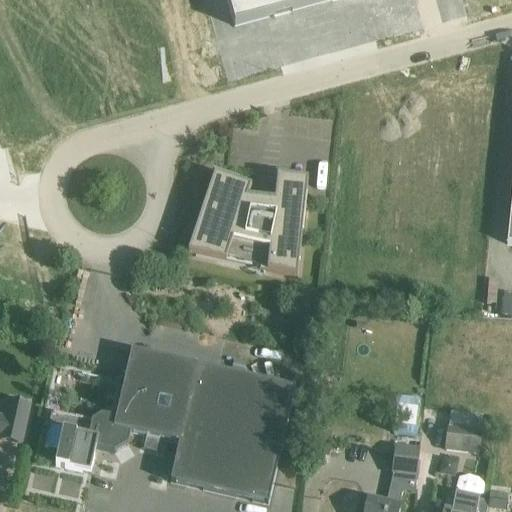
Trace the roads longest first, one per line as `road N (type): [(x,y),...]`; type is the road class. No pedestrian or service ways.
road 1 (residential): [(151,127),(511,27)]
road 2 (residential): [(151,127),(166,199),(159,228),(137,246),(107,251),(76,236),(59,213),(55,170),(72,152),(109,139)]
